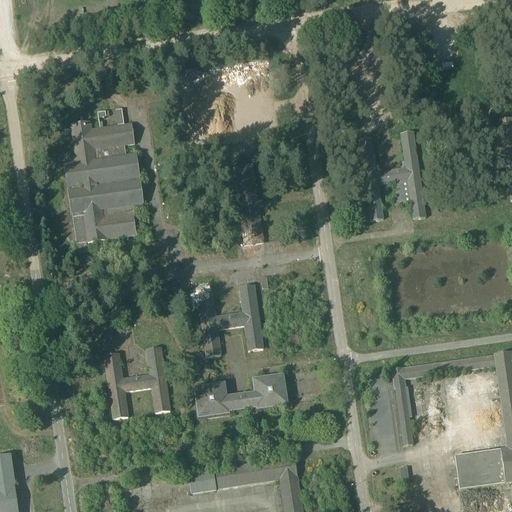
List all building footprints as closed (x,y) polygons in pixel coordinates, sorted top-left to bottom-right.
[(64,82),(66,94),(75,92),(74,81),(64,82)] [(115,112),(118,126),(123,125),(122,111),(116,112),(115,112)] [(511,118),(500,121),(511,198),(511,118)] [(72,216),(78,254),(86,253),(85,245),(87,245),(98,244),(99,251),(99,252),(105,251),(105,250),(103,243),(107,242),(136,237),(133,215),(132,208),(142,206),(135,157),(125,158),(124,148),(134,146),(131,126),(110,129),(110,126),(107,127),(107,130),(103,130),(100,131),(91,132),(90,124),(80,126),(80,124),(77,124),(78,126),(70,127),(75,160),(65,161),(65,167),(64,167),(72,216)] [(356,142),(368,223),(382,221),(377,187),(393,185),(396,201),(391,201),(391,208),(410,205),(413,222),(425,220),(412,134),(400,136),(405,170),(375,175),(370,140),(356,142)] [(241,221),(244,247),(263,245),(258,208),(262,208),(262,203),(257,203),(252,167),(233,170),(237,196),(238,196),(241,220),(241,221)] [(197,296),(206,360),(221,357),(217,332),(244,328),(248,353),(263,351),(254,287),(239,290),(243,315),(215,319),(212,294),(197,296)] [(104,358),(113,422),(128,420),(124,394),(151,390),(155,416),(170,413),(160,350),(146,352),(149,377),(122,381),(118,356),(104,358)] [(511,511),(511,363),(511,355),(494,357),(494,358),(402,371),(402,370),(391,372),(394,391),(395,391),(403,448),(412,447),(408,420),(411,420),(407,389),(405,389),(404,382),(495,369),(496,369),(497,376),(496,376),(507,451),(454,459),(456,471),(451,472),(453,481),(457,480),(459,492),(511,485),(511,487),(511,511)] [(193,389),(198,421),(229,417),(229,415),(256,411),(256,413),(288,408),(283,376),(252,381),(253,391),(257,390),(258,394),(254,395),(227,398),(223,399),(222,396),(226,395),(225,385),(193,389)] [(0,511),(17,511),(17,509),(16,498),(11,468),(10,458),(0,459),(0,511)] [(279,482),(283,511),(301,511),(294,460),(187,476),(191,496),(216,492),(216,490),(218,490),(218,492),(279,482)] [(400,471),(402,487),(408,486),(407,480),(409,481),(408,475),(407,476),(406,470),(400,471)]
